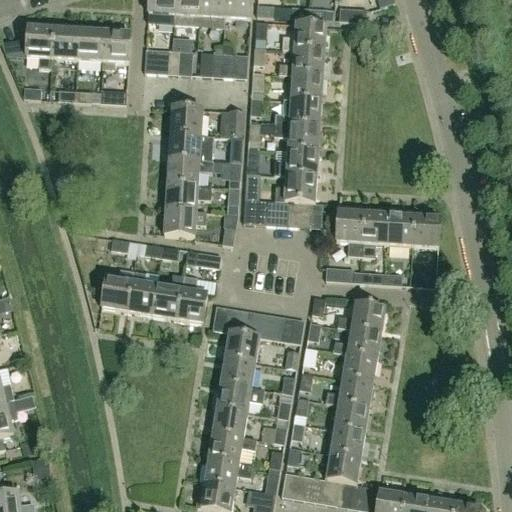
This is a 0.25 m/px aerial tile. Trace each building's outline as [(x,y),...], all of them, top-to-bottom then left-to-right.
[(174,30),(175,0),(150,0),(148,28),(174,30)] [(200,0),(175,0),(174,30),(199,31),(200,0)] [(226,0),(200,0),(199,31),(223,32),(224,23),(225,24),(226,0)] [(251,0),(226,0),(225,24),(250,25),(251,0)] [(273,11),(257,10),(257,21),(272,22),(273,11)] [(308,14),(291,12),(290,23),(307,24),(308,14)] [(339,26),(366,28),(367,14),(340,12),(339,26)] [(324,14),(308,14),(307,24),(324,25),(324,14)] [(294,55),(325,56),(326,32),(296,30),(295,43),(283,42),(283,54),(294,55)] [(52,64),(54,33),(29,31),(28,43),(26,62),(39,63),(39,73),(51,74),(52,64)] [(54,33),(52,64),(78,65),(79,35),(54,33)] [(104,36),(79,35),(78,65),(102,67),(104,36)] [(131,38),(104,36),(102,67),(101,74),(115,74),(115,68),(129,69),(131,38)] [(28,43),(2,47),(7,61),(26,62),(28,43)] [(266,45),(255,45),(255,53),(265,53),(266,53),(266,45)] [(254,70),(264,71),(265,53),(255,53),(254,70)] [(145,78),(156,78),(157,55),(146,54),(145,78)] [(156,78),(168,79),(169,56),(157,55),(156,78)] [(293,81),(323,82),(325,56),(294,55),(293,69),(279,69),(279,80),(293,81)] [(169,56),(168,79),(179,80),(180,56),(169,56)] [(180,56),(179,80),(191,80),(192,57),(180,56)] [(200,81),(212,82),(213,58),(201,57),(200,81)] [(224,83),(225,59),(213,58),(212,82),(224,83)] [(224,83),(235,83),(237,59),(225,59),(224,83)] [(237,59),(235,83),(246,84),(248,60),(237,59)] [(252,96),(262,97),(263,80),(252,79),(252,96)] [(293,81),(291,106),(322,108),(323,82),(293,81)] [(279,101),(283,87),(268,83),(264,97),(279,101)] [(24,103),(41,104),(41,94),(24,93),(24,103)] [(75,107),(76,96),(59,95),(58,105),(75,107)] [(100,108),(125,110),(126,97),(101,95),(100,108)] [(76,96),(75,107),(91,108),(92,97),(76,96)] [(250,120),(261,121),(262,105),(251,104),(250,120)] [(322,108),(291,106),(290,120),(275,119),(274,130),(290,131),(320,133),(322,108)] [(170,139),(201,141),(203,115),(172,113),(170,139)] [(245,116),(222,115),(220,142),(231,143),(242,144),(243,144),(245,116)] [(260,129),(250,129),(249,146),(259,147),(260,129)] [(320,133),(290,131),(274,130),(273,142),(289,143),(288,157),(319,159),(320,133)] [(170,139),(169,164),(212,167),(213,142),(201,141),(170,139)] [(242,144),(231,143),(230,159),(241,160),(242,144)] [(248,155),(247,171),(258,172),(259,156),(248,155)] [(319,159),(288,157),(287,168),(275,167),(274,181),(287,182),(317,183),(319,159)] [(169,164),(167,189),(198,191),(199,177),(213,178),(214,167),(212,167),(169,164)] [(241,169),(230,168),(229,185),(240,186),(241,169)] [(247,180),(246,196),(256,197),(257,181),(247,180)] [(317,183),(287,182),(286,193),(275,192),(275,207),(278,207),(290,208),(301,209),(312,209),(316,210),(317,183)] [(167,189),(166,214),(196,216),(197,205),(210,206),(211,192),(198,191),(167,189)] [(239,194),(228,193),(227,210),(238,211),(239,194)] [(255,229),(256,206),(245,205),(244,229),(255,229)] [(266,230),(267,207),(256,206),(255,229),(266,230)] [(277,231),(278,207),(275,207),(267,207),(266,230),(277,231)] [(288,231),(290,208),(278,207),(277,231),(288,231)] [(299,232),(301,209),(290,208),(288,231),(299,232)] [(310,233),(312,209),(301,209),(299,232),(310,233)] [(312,209),(310,233),(321,233),(323,210),(316,210),(312,209)] [(196,216),(166,214),(164,240),(194,242),(195,230),(205,231),(206,217),(196,217),(196,216)] [(361,263),(364,219),(338,217),(337,247),(349,248),(348,262),(361,263)] [(390,220),(364,219),(361,263),(374,264),(375,250),(388,250),(390,220)] [(390,220),(388,250),(413,252),(415,222),(390,220)] [(415,222),(413,252),(439,254),(441,224),(415,222)] [(235,234),(225,232),(222,249),(232,251),(235,234)] [(113,244),(112,254),(137,258),(139,248),(113,244)] [(164,252),(139,248),(137,258),(162,262),(164,252)] [(164,252),(162,262),(177,265),(179,254),(164,252)] [(185,269),(219,274),(221,261),(188,256),(185,269)] [(360,288),(360,278),(353,277),(353,274),(326,273),(325,286),(360,288)] [(127,318),(132,287),(131,287),(133,277),(120,275),(119,285),(107,283),(102,314),(127,318)] [(132,287),(127,318),(152,321),(157,291),(143,289),(145,278),(133,277),(131,287),(132,287)] [(386,279),(360,278),(360,288),(385,290),(386,279)] [(157,291),(152,321),(177,325),(184,281),(173,279),(170,293),(157,291)] [(401,280),(386,279),(385,290),(401,291),(401,280)] [(414,291),(442,294),(443,281),(415,279),(414,291)] [(197,283),(184,281),(177,325),(203,329),(208,299),(195,297),(197,283)] [(311,319),(322,321),(325,304),(315,302),(311,319)] [(352,336),(381,340),(385,314),(356,309),(353,325),(339,323),(337,333),(352,336)] [(224,337),(228,314),(217,312),(213,335),(224,337)] [(228,314),(224,337),(229,338),(235,339),(239,315),(228,314)] [(250,317),(239,315),(235,339),(246,341),(250,317)] [(261,319),(250,317),(246,341),(257,343),(261,319)] [(271,321),(261,319),(257,343),(260,343),(268,344),(271,321)] [(282,322),(271,321),(268,344),(277,345),(276,346),(279,346),(282,322)] [(293,324),(282,322),(279,346),(289,348),(289,347),(290,348),(293,324)] [(293,324),(290,348),(300,349),(304,326),(293,324)] [(307,345),(318,347),(321,330),(310,328),(307,345)] [(381,340),(352,336),(350,349),(335,347),(333,358),(348,360),(348,361),(377,365),(381,340)] [(235,339),(229,338),(225,364),(256,369),(260,343),(257,343),(246,341),(235,339)] [(304,371),(314,372),(316,355),(306,353),(304,371)] [(287,355),(285,373),(297,375),(299,357),(287,355)] [(377,365),(348,361),(344,385),(373,390),(377,365)] [(256,369),(225,364),(221,388),(252,393),(256,369)] [(0,408),(14,405),(10,391),(4,393),(0,377),(0,408)] [(300,395),(310,397),(312,380),(302,378),(300,395)] [(292,399),(295,383),(284,381),(281,398),(292,399)] [(373,390),(344,385),(341,400),(328,398),(327,408),(340,410),(340,411),(369,415),(373,390)] [(221,388),(217,414),(248,419),(250,407),(261,409),(264,395),(252,393),(221,388)] [(298,403),(295,420),(305,422),(308,405),(298,403)] [(0,408),(0,455),(6,454),(3,443),(15,440),(12,425),(19,423),(14,405),(0,408)] [(288,424),(291,408),(280,406),(277,423),(288,424)] [(340,411),(336,435),(365,439),(369,415),(340,411)] [(248,419),(217,414),(213,438),(244,442),(248,419)] [(304,430),(293,428),(291,444),(302,445),(304,430)] [(287,433),(276,432),(273,447),(284,449),(287,433)] [(365,439),(336,435),(332,460),(361,465),(365,439)] [(244,442),(213,438),(209,463),(240,468),(242,454),(254,456),(256,444),(244,442)] [(290,453),(287,469),(297,471),(299,454),(290,453)] [(279,474),(282,457),(272,456),(269,472),(279,474)] [(361,465),(332,460),(328,485),(330,486),(341,488),(352,489),(357,490),(361,465)] [(209,463),(205,488),(236,493),(238,481),(250,483),(252,470),(240,468),(209,463)] [(282,502),(293,504),(297,481),(286,479),(282,502)] [(265,497),(276,499),(278,483),(268,481),(265,497)] [(293,504),(304,506),(308,483),(308,482),(297,481),(293,504)] [(304,506),(315,508),(319,484),(308,482),(308,483),(304,506)] [(315,508),(327,510),(330,486),(328,485),(319,484),(315,508)] [(327,510),(338,511),(341,488),(330,486),(327,510)] [(232,511),(236,493),(205,488),(204,497),(200,497),(197,511),(232,511)] [(338,511),(342,511),(348,511),(352,489),(341,488),(338,511)] [(0,511),(33,511),(34,510),(21,511),(19,497),(2,499),(1,490),(0,489),(0,511)] [(348,511),(359,511),(363,491),(357,490),(352,489),(348,511)] [(370,511),(374,493),(363,491),(359,511),(370,511)] [(273,511),(276,499),(265,497),(263,511),(253,510),(253,511),(273,511)] [(403,511),(406,501),(380,497),(377,511),(403,511)] [(406,501),(403,511),(429,511),(431,505),(406,501)]
